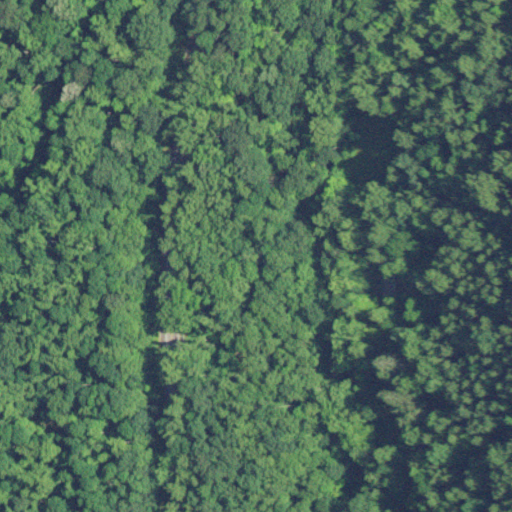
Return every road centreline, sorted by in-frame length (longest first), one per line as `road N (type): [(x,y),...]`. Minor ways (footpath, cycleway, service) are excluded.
road 1 (residential): [(388,511),(386,200),(458,34),(502,0)]
road 2 (secondary): [(172,511),(165,287),(198,62),(215,0)]
